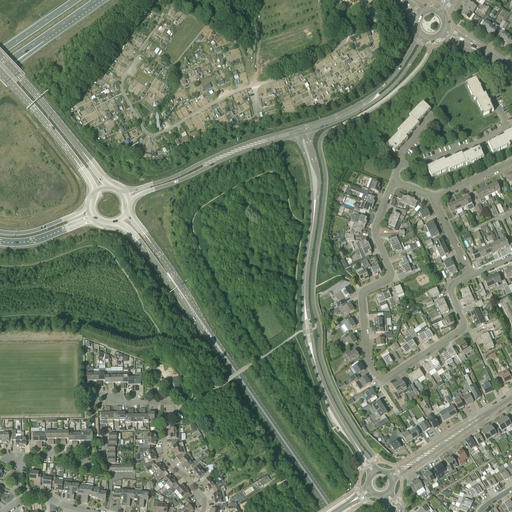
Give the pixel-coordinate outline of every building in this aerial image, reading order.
[(465,9),(473,14),(473,13),(476,8),(477,8),(469,3),(466,7),(465,9),(465,8),(465,9)] [(469,20),(473,14),(465,9),(461,15),(469,20)] [(487,17),(486,20),(483,18),(482,20),(485,22),(481,28),(487,31),(491,25),(493,22),(494,21),(487,17)] [(491,25),(487,31),(487,32),(493,36),(499,26),(493,22),(491,25)] [(509,37),(510,36),(504,32),(499,39),(505,43),(509,37)] [(479,86),(476,79),(466,84),(474,101),(476,100),(476,99),(484,96),(480,89),(481,89),(480,86),(479,86)] [(489,102),(485,95),(484,96),(476,99),(476,100),(484,117),(489,114),(490,115),(491,114),(491,113),(493,112),(490,105),(491,105),(489,102)] [(425,116),(430,111),(423,103),(410,117),(411,118),(418,124),(423,118),(423,119),(425,117),(425,116)] [(419,125),(418,124),(411,118),(398,131),(399,133),(400,132),(406,138),(411,133),(412,133),(414,131),(413,131),(419,125)] [(408,140),(406,138),(400,132),(399,133),(387,146),(391,150),(391,151),(392,152),(392,151),(394,153),(400,148),(402,146),(402,145),(408,140)] [(509,144),(509,145),(505,137),(498,140),(498,139),(495,140),(495,141),(488,144),(493,154),(510,146),(509,144)] [(481,151),(480,151),(479,149),(472,152),(472,151),(469,153),(462,156),(466,164),(467,166),(484,158),(481,153),(482,152),(481,151)] [(466,164),(462,156),(462,155),(454,158),(454,157),(452,159),(445,162),(449,170),(448,171),(449,172),(466,164)] [(449,170),(445,162),(444,161),(437,164),(437,163),(434,165),(427,168),(432,178),(448,171),(449,170)] [(379,182),(374,180),(370,190),(378,193),(380,189),(379,189),(380,185),(378,185),(379,182)] [(491,186),(495,193),(498,192),(500,195),(502,194),(497,183),(491,186)] [(361,201),(366,203),(373,206),(375,202),(374,202),(375,198),(367,196),(369,193),(367,192),(361,190),(351,186),(349,189),(363,195),(361,201)] [(490,196),(495,193),(491,186),(486,188),(490,196)] [(493,202),(491,199),(490,196),(486,188),(481,191),(484,198),(485,198),(488,196),(491,203),(493,202)] [(486,202),(485,198),(484,198),(481,191),(476,193),(481,204),(486,202)] [(408,206),(411,198),(406,197),(406,198),(403,197),(403,195),(399,194),(397,199),(401,200),(399,207),(402,208),(403,204),(408,206)] [(463,199),(467,206),(469,211),(474,208),(468,197),(463,199)] [(411,198),(408,206),(415,209),(417,202),(414,201),(415,200),(411,198)] [(461,209),(467,206),(463,199),(458,201),(461,209)] [(456,211),(461,209),(458,201),(453,204),(456,211)] [(373,206),(366,203),(362,211),(369,213),(370,210),(372,210),(373,206)] [(453,213),(456,211),(453,204),(447,206),(453,217),(455,216),(453,213)] [(490,210),(493,217),(493,218),(498,215),(495,208),(490,210)] [(427,210),(422,212),(419,213),(423,220),(430,217),(427,210)] [(405,216),(405,215),(400,212),(399,215),(394,213),(392,216),(391,216),(389,220),(400,224),(401,224),(403,221),(404,217),(405,217),(406,216),(405,216)] [(358,224),(365,227),(367,223),(366,222),(367,219),(361,216),(358,224)] [(397,231),(400,224),(389,220),(388,224),(389,225),(388,228),(394,230),(394,231),(394,232),(397,231)] [(429,232),(436,229),(433,222),(425,226),(429,232)] [(365,227),(358,224),(355,231),(352,230),(350,235),(348,234),(345,234),(345,239),(354,238),(354,235),(359,235),(359,233),(361,233),(363,230),(364,231),(365,227)] [(436,229),(429,232),(432,239),(439,235),(436,229)] [(480,241),(481,245),(484,244),(482,240),(479,231),(476,232),(478,237),(479,241),(480,241)] [(500,241),(503,249),(509,246),(504,235),(501,236),(503,240),(500,241)] [(392,248),(400,245),(396,238),(390,241),(391,244),(390,244),(392,248)] [(362,250),(370,247),(368,243),(367,243),(365,240),(359,243),(362,250)] [(437,251),(445,248),(442,241),(434,245),(437,251)] [(497,251),(503,249),(500,241),(494,244),(497,251)] [(412,251),(418,248),(416,243),(410,246),(411,249),(410,249),(406,251),(405,251),(406,254),(412,251)] [(492,254),(497,251),(494,244),(488,246),(492,254)] [(396,255),(403,252),(400,245),(392,248),(394,252),(395,252),(396,255)] [(481,259),(486,256),(483,249),(481,245),(476,247),(477,251),(481,259)] [(488,246),(486,247),(483,249),(486,256),(492,254),(488,246)] [(362,250),(365,257),(369,256),(372,255),(370,251),(371,251),(370,247),(362,250)] [(445,248),(437,251),(440,258),(448,254),(445,248)] [(481,259),(477,251),(474,252),(473,249),(470,250),(475,261),(481,259)] [(401,268),(408,265),(407,261),(410,259),(408,256),(413,254),(412,251),(406,254),(403,255),(405,258),(399,260),(400,264),(399,264),(401,268)] [(447,270),(454,266),(451,260),(444,263),(447,270)] [(408,265),(401,268),(403,272),(404,272),(405,275),(414,271),(415,273),(424,270),(423,267),(420,269),(420,268),(416,270),(414,266),(410,268),(408,265)] [(371,269),(372,272),(374,277),(378,275),(378,273),(381,272),(378,266),(371,269)] [(454,266),(447,270),(443,272),(446,279),(458,273),(454,266)] [(369,279),(367,274),(365,271),(358,275),(361,281),(364,279),(364,281),(369,279)] [(491,278),(495,288),(502,285),(497,275),(491,278)] [(489,291),(495,288),(491,278),(485,281),(489,291)] [(511,294),(508,287),(506,284),(502,285),(503,288),(506,296),(511,294)] [(394,289),(397,296),(403,294),(400,286),(394,289)] [(463,298),(474,294),(471,287),(460,292),(463,298)] [(348,288),(342,293),(341,292),(337,295),(341,301),(345,298),(346,299),(352,295),(348,288)] [(437,288),(429,292),(432,298),(439,295),(437,288)] [(398,305),(395,298),(392,300),(388,291),(382,294),(385,301),(389,300),(391,306),(394,304),(395,306),(398,305)] [(387,305),(385,301),(382,294),(376,297),(379,304),(381,307),(387,305)] [(477,306),(483,303),(481,301),(477,302),(475,297),(474,294),(463,298),(466,305),(474,302),(475,304),(476,303),(477,306)] [(511,305),(508,298),(500,302),(511,326),(511,305)] [(439,309),(446,305),(444,299),(436,302),(439,308),(439,309)] [(346,319),(350,317),(348,315),(354,311),(350,304),(347,306),(345,304),(338,308),(330,313),(332,316),(337,312),(340,310),(340,311),(341,311),(346,319)] [(432,322),(442,318),(441,315),(449,312),(446,305),(439,309),(439,308),(435,310),(438,316),(430,320),(432,322)] [(473,321),(481,317),(478,311),(470,314),(473,321)] [(429,324),(423,315),(421,317),(424,323),(419,326),(421,330),(428,340),(433,337),(428,329),(431,327),(430,326),(429,324)] [(375,327),(387,326),(387,319),(391,319),(390,316),(383,316),(383,319),(374,320),(375,327)] [(476,328),(485,324),(487,323),(484,316),(481,317),(473,321),(476,328)] [(350,317),(346,319),(347,319),(342,322),(344,326),(341,327),(345,333),(348,331),(356,326),(351,320),(350,317)] [(429,324),(430,326),(441,322),(443,327),(444,328),(454,323),(451,317),(443,321),(442,318),(432,322),(429,324)] [(394,335),(392,335),(392,332),(388,333),(387,326),(375,327),(375,334),(385,333),(385,336),(394,335)] [(428,340),(421,330),(416,334),(413,330),(414,329),(413,327),(409,330),(414,338),(417,336),(422,344),(428,340)] [(414,338),(409,330),(407,331),(408,333),(410,337),(405,341),(407,344),(411,351),(417,347),(412,339),(414,338)] [(483,344),(491,340),(488,334),(488,333),(480,337),(483,344)] [(347,336),(343,338),(341,339),(344,343),(346,341),(350,347),(357,342),(353,335),(348,338),(347,336)] [(491,340),(483,344),(486,351),(489,349),(494,347),(491,340)] [(470,346),(467,348),(463,341),(457,345),(462,352),(462,353),(460,355),(464,361),(466,359),(464,355),(472,350),(470,346)] [(391,346),(395,352),(400,349),(396,343),(391,346)] [(405,355),(411,351),(407,344),(401,348),(405,355)] [(390,355),(395,352),(391,346),(386,349),(390,355)] [(446,352),(451,359),(457,355),(452,348),(446,352)] [(349,351),(345,354),(342,356),(344,358),(346,357),(351,363),(359,358),(356,353),(355,354),(354,351),(351,353),(349,351)] [(393,363),(388,356),(390,355),(388,352),(381,356),(383,359),(382,359),(387,366),(393,363)] [(445,362),(451,359),(446,352),(441,356),(443,359),(440,360),(443,365),(447,371),(450,369),(445,362)] [(443,365),(440,360),(438,362),(436,359),(430,363),(434,369),(437,373),(442,369),(445,373),(447,371),(443,365)] [(354,381),(359,378),(357,375),(364,371),(359,362),(352,366),(357,374),(350,378),(352,382),(354,381)] [(424,366),(429,373),(434,369),(430,363),(424,366)] [(93,373),(93,368),(89,368),(89,369),(86,369),(85,369),(85,377),(87,377),(87,381),(93,381),(93,373)] [(413,373),(418,380),(424,376),(419,369),(413,373)] [(505,385),(508,383),(511,381),(511,380),(507,370),(497,375),(501,383),(504,382),(505,385)] [(412,384),(418,380),(413,373),(408,377),(412,384)] [(491,380),(487,373),(484,375),(487,381),(485,383),(486,385),(482,387),(486,395),(493,392),(489,384),(488,381),(491,380)] [(435,389),(438,387),(436,385),(431,376),(430,374),(429,374),(427,376),(431,382),(432,384),(435,389)] [(466,381),(470,389),(476,401),(481,398),(480,397),(480,396),(475,384),(472,385),(467,375),(466,375),(464,376),(466,381)] [(359,378),(354,381),(357,386),(361,383),(363,388),(370,383),(366,377),(361,380),(359,378)] [(397,384),(402,392),(404,395),(409,392),(410,393),(412,391),(408,385),(405,387),(402,381),(397,384)] [(398,395),(402,392),(397,384),(392,387),(396,392),(393,394),(398,401),(400,399),(398,395)] [(410,386),(416,396),(419,394),(413,384),(410,386)] [(372,390),(368,392),(364,395),(365,395),(366,398),(364,399),(366,403),(376,396),(372,390)] [(461,395),(464,401),(467,406),(473,403),(468,392),(465,394),(465,393),(461,395)] [(453,402),(454,402),(458,410),(464,408),(461,402),(464,401),(461,395),(456,398),(453,397),(452,400),(453,402)] [(376,413),(383,408),(380,402),(372,407),(376,412),(376,413)] [(446,410),(445,408),(441,410),(440,410),(437,405),(433,407),(432,405),(433,405),(431,402),(430,403),(434,412),(436,416),(439,414),(443,422),(450,419),(446,410)] [(370,404),(357,412),(359,414),(362,412),(362,413),(371,407),(370,404)] [(446,410),(450,419),(457,415),(452,405),(449,407),(450,408),(446,410)] [(376,413),(376,412),(373,414),(376,418),(375,419),(376,421),(372,423),(372,424),(374,426),(381,422),(379,419),(387,414),(383,408),(376,413)] [(148,420),(149,420),(149,423),(155,422),(158,422),(158,420),(158,416),(155,416),(155,413),(148,413),(148,415),(148,420)] [(439,426),(431,414),(428,416),(426,418),(429,422),(434,430),(439,426)] [(511,420),(510,422),(506,417),(501,420),(507,429),(510,427),(511,430),(511,420)] [(504,431),(507,429),(501,420),(496,424),(499,428),(497,430),(500,435),(505,432),(504,431)] [(430,429),(425,421),(419,425),(424,433),(430,429)] [(180,434),(180,426),(170,426),(170,429),(169,429),(169,432),(168,432),(168,434),(180,434)] [(500,435),(497,430),(494,432),(491,427),(486,430),(492,438),(495,436),(496,438),(500,435)] [(12,431),(13,431),(13,429),(9,429),(9,430),(4,431),(4,443),(7,443),(7,442),(9,442),(9,441),(13,441),(12,431)] [(409,433),(408,432),(405,434),(404,433),(401,435),(398,430),(395,432),(399,438),(402,436),(407,444),(413,440),(409,433)] [(419,436),(415,430),(409,433),(413,440),(419,436)] [(489,440),(492,438),(486,430),(481,433),(484,438),(482,439),(484,443),(485,445),(490,442),(489,440)] [(21,438),(21,434),(16,434),(16,431),(13,431),(12,431),(13,441),(16,440),(16,447),(18,447),(18,448),(21,448),(21,438)] [(21,438),(21,448),(24,448),(24,446),(26,446),(26,441),(30,441),(30,434),(26,434),(26,438),(24,438),(24,432),(21,432),(21,434),(21,438)] [(33,442),(39,442),(39,432),(31,432),(31,439),(33,439),(33,442)] [(145,440),(157,440),(157,437),(156,437),(156,435),(150,435),(150,432),(143,432),(143,435),(144,435),(145,440)] [(396,440),(399,438),(395,432),(392,434),(393,436),(391,438),(393,442),(390,444),(390,445),(395,452),(401,448),(396,440)] [(179,442),(182,441),(181,434),(180,434),(168,434),(168,437),(169,437),(169,439),(171,439),(171,442),(179,442)] [(484,443),(482,439),(479,435),(474,438),(476,442),(474,444),(476,448),(477,449),(482,446),(481,445),(484,443)] [(476,448),(474,444),(471,439),(466,442),(469,447),(466,449),(470,454),(474,451),(473,450),(476,448)] [(143,448),(150,448),(150,445),(156,445),(156,443),(157,443),(157,440),(145,440),(145,445),(143,445),(143,448)] [(172,452),(184,448),(182,441),(179,442),(171,442),(171,447),(172,449),(171,449),(172,452)] [(147,458),(156,455),(155,452),(154,452),(153,450),(150,451),(150,448),(143,448),(143,453),(142,453),(144,459),(147,458)] [(186,454),(186,453),(185,449),(184,448),(172,452),(173,455),(174,454),(175,456),(178,460),(184,455),(186,454)] [(460,459),(457,460),(461,467),(466,463),(465,461),(468,459),(462,450),(456,453),(460,459)] [(182,467),(192,458),(190,456),(191,456),(189,452),(186,454),(184,455),(178,460),(180,462),(181,464),(180,465),(182,467)] [(146,469),(154,464),(152,461),(157,460),(156,458),(157,457),(156,455),(147,458),(149,463),(146,464),(144,466),(146,469)] [(458,467),(454,461),(452,457),(445,461),(448,466),(446,467),(450,474),(456,470),(455,469),(457,468),(458,467)] [(192,469),(201,461),(199,459),(195,462),(192,458),(182,467),(184,469),(185,468),(186,470),(190,467),(192,469)] [(195,476),(205,468),(202,464),(203,463),(201,461),(192,469),(193,471),(192,472),(194,473),(193,474),(195,476)] [(154,475),(164,467),(162,464),(161,465),(159,463),(156,467),(154,464),(146,469),(148,472),(150,470),(154,475)] [(438,480),(438,481),(444,477),(443,475),(446,473),(440,465),(434,468),(437,472),(434,474),(438,480)] [(511,475),(511,473),(508,467),(505,469),(503,466),(500,468),(508,480),(510,478),(510,477),(511,475)] [(158,481),(167,474),(166,472),(166,471),(165,469),(164,467),(154,475),(157,478),(156,479),(158,481)] [(201,481),(211,473),(209,471),(209,470),(208,468),(205,468),(195,476),(197,478),(199,480),(200,479),(201,481)] [(495,475),(500,482),(500,483),(504,481),(505,482),(508,480),(500,468),(497,470),(499,473),(495,475)] [(42,474),(39,474),(39,473),(31,472),(30,480),(34,481),(34,485),(38,486),(38,483),(41,483),(40,486),(41,486),(41,483),(42,475),(42,474)] [(438,480),(434,474),(431,476),(429,472),(423,476),(426,481),(424,483),(429,491),(433,489),(431,486),(436,483),(438,480)] [(212,482),(209,478),(212,475),(211,473),(201,481),(203,483),(202,484),(204,485),(203,486),(205,488),(212,482)] [(489,473),(487,475),(494,487),(497,485),(497,484),(500,482),(495,475),(495,474),(491,476),(489,473)] [(167,484),(174,478),(172,476),(171,477),(169,475),(167,474),(158,481),(158,482),(156,484),(157,485),(161,482),(164,486),(167,484)] [(45,475),(43,475),(42,475),(41,483),(44,484),(44,486),(48,487),(47,489),(51,489),(51,487),(52,477),(53,477),(53,476),(49,476),(48,478),(45,478),(45,475)] [(492,489),(494,487),(487,475),(484,476),(484,477),(485,480),(482,482),(487,490),(491,488),(492,489)] [(58,477),(53,477),(52,477),(51,487),(55,488),(54,492),(58,492),(58,491),(62,492),(62,491),(63,483),(63,482),(58,482),(58,477)] [(174,478),(167,484),(170,488),(169,489),(171,491),(178,485),(176,483),(175,481),(174,478)] [(223,487),(224,487),(225,486),(223,483),(221,484),(216,478),(212,482),(205,488),(207,490),(208,490),(209,491),(212,489),(214,492),(220,488),(223,487)] [(70,500),(72,484),(72,481),(63,480),(63,482),(63,483),(65,483),(64,491),(64,492),(68,492),(67,500),(70,500)] [(423,488),(421,484),(418,480),(415,482),(414,481),(413,482),(413,483),(413,484),(410,486),(414,494),(416,493),(423,488)] [(472,483),(480,495),(483,493),(482,492),(486,490),(481,482),(477,484),(475,481),(472,483)] [(472,483),(469,484),(471,488),(468,490),(464,486),(462,489),(464,490),(467,493),(468,494),(473,498),(476,496),(477,497),(480,495),(472,483)] [(78,493),(79,484),(72,484),(70,500),(73,501),(74,493),(78,493)] [(84,503),(86,487),(85,487),(86,484),(82,484),(82,485),(79,484),(78,493),(78,495),(82,496),(81,503),(84,503)] [(179,494),(187,488),(185,486),(184,487),(182,485),(180,487),(178,485),(171,491),(172,493),(173,494),(174,492),(177,496),(179,494)] [(92,490),(93,490),(93,488),(86,487),(84,503),(87,504),(88,496),(92,497),(92,490)] [(99,490),(99,499),(98,500),(106,501),(106,492),(103,492),(103,489),(103,488),(100,488),(100,490),(99,490)] [(187,488),(179,494),(182,498),(183,498),(184,498),(186,500),(191,495),(189,493),(187,491),(188,490),(187,488)] [(224,492),(222,492),(220,488),(214,492),(215,494),(212,495),(213,497),(211,498),(212,500),(225,498),(224,492)] [(121,491),(120,491),(114,490),(113,499),(120,500),(120,498),(121,491)] [(134,500),(135,492),(128,491),(126,506),(129,507),(130,499),(134,500)] [(148,501),(149,493),(142,493),(140,508),(143,508),(144,501),(148,501)] [(471,502),(473,498),(468,494),(467,495),(464,494),(463,498),(459,497),(458,500),(471,505),(473,502),(471,502)] [(217,507),(224,508),(224,507),(226,508),(227,508),(225,498),(212,500),(213,503),(214,503),(214,505),(217,504),(217,507)] [(185,508),(188,511),(192,511),(194,511),(196,509),(188,499),(185,501),(189,505),(185,508)] [(456,503),(455,507),(467,511),(469,508),(470,508),(471,505),(458,500),(457,503),(456,503)] [(162,511),(163,503),(158,503),(158,502),(155,501),(153,511),(162,511)] [(429,511),(427,509),(429,508),(429,505),(426,501),(419,507),(421,510),(418,511),(429,511)] [(511,511),(511,510),(507,502),(504,503),(504,505),(501,507),(503,511),(511,511)] [(170,511),(171,508),(168,507),(168,506),(165,506),(166,503),(163,503),(162,511),(170,511)]
